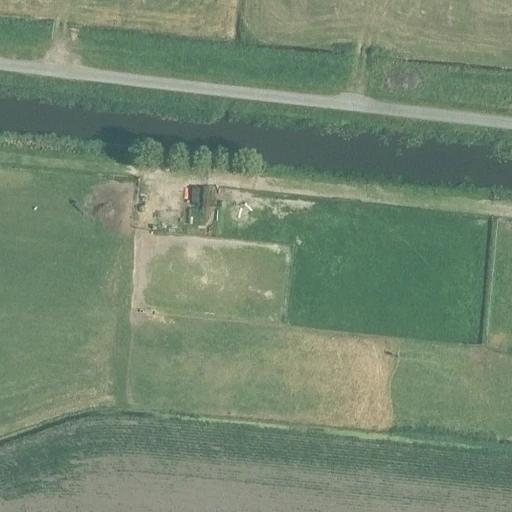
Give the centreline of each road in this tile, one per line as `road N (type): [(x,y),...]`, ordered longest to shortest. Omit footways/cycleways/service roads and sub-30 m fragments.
road 1 (unclassified): [(511,126),(0,66)]
road 2 (track): [(511,206),(0,157)]
